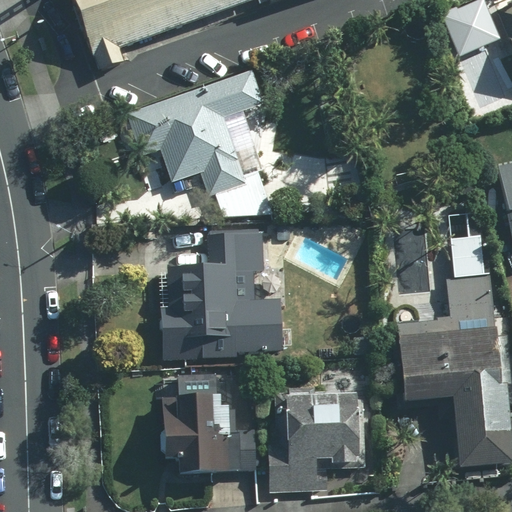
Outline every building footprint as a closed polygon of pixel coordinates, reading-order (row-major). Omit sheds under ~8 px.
[(71,0),(93,62),(259,3),(257,0),(71,0)] [(511,4),(501,9),(511,34),(511,4)] [(131,117),(145,156),(163,150),(174,180),(204,169),(212,193),(248,180),(225,118),(267,103),(256,72),(131,117)] [(282,300),(265,300),(262,232),(210,234),(211,266),(172,268),(174,307),(163,308),(165,361),(240,357),(240,352),(284,350),(282,300)] [(488,274),(483,238),(441,243),(446,280),(488,274)] [(511,400),(504,328),(406,338),(413,402),(458,397),(465,469),(511,463),(511,400)] [(227,395),(203,397),(202,376),(178,378),(180,399),(166,400),(170,459),(185,458),(186,475),(260,470),(257,427),(229,428),(227,395)] [(363,393),(291,395),(291,415),(273,416),(274,493),(320,492),(319,465),(364,464),(363,393)]
